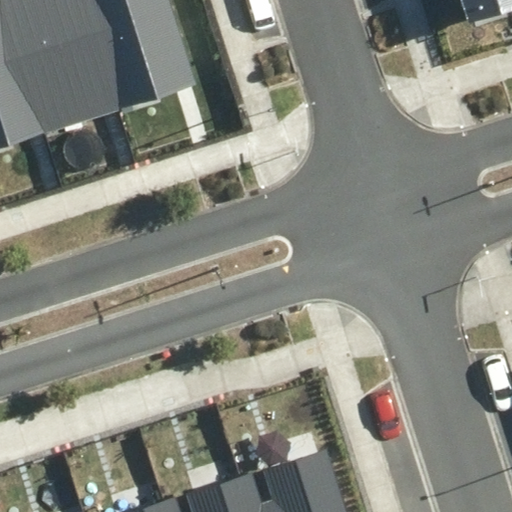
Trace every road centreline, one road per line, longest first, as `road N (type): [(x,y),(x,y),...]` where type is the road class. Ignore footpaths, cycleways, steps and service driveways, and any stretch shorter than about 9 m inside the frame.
road 1 (residential): [(390,254),(0,376)]
road 2 (residential): [(0,300),(367,181)]
road 3 (residential): [(390,254),(475,511)]
road 4 (residential): [(310,0),(367,181)]
road 5 (residential): [(367,181),(511,138)]
road 6 (residential): [(511,212),(390,254)]
